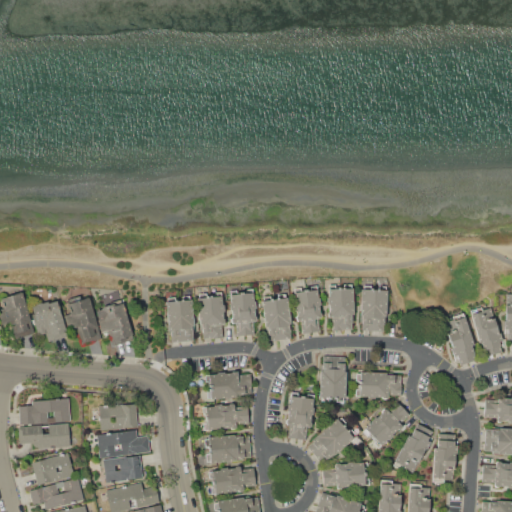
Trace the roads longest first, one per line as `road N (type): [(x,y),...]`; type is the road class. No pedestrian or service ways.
road 1 (residential): [(511,363),(466,381),(426,351),(314,346),(269,361),(182,355)]
road 2 (residential): [(0,363),(154,381)]
road 3 (residential): [(279,511),(266,480),(269,361)]
road 4 (residential): [(154,381),(169,404),(184,511)]
road 5 (residential): [(469,511),(475,424),(466,381)]
road 6 (residential): [(426,351),(415,404),(428,420),(475,424)]
